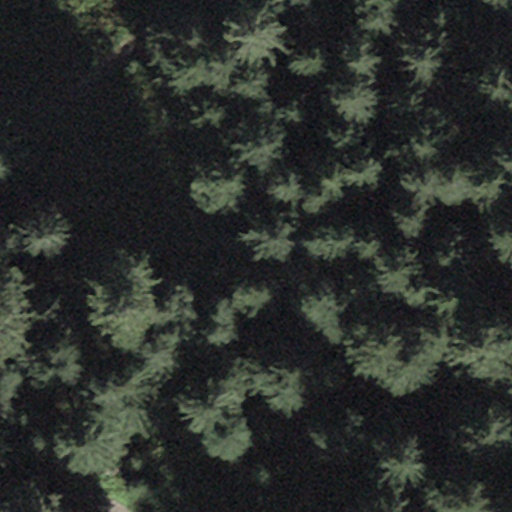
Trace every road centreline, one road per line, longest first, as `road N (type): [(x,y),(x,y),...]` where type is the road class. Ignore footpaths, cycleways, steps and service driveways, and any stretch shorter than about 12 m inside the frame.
road 1 (track): [(0,141),(86,77),(159,0)]
road 2 (track): [(131,511),(0,483)]
